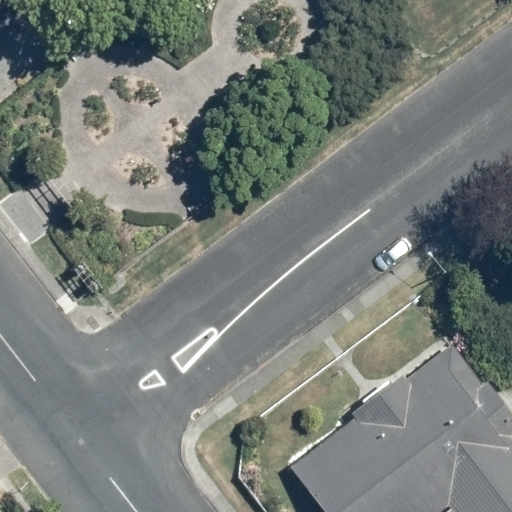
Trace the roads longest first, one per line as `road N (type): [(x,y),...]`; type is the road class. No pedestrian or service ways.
road 1 (residential): [(84,436),(511,109)]
road 2 (residential): [(0,330),(84,436)]
